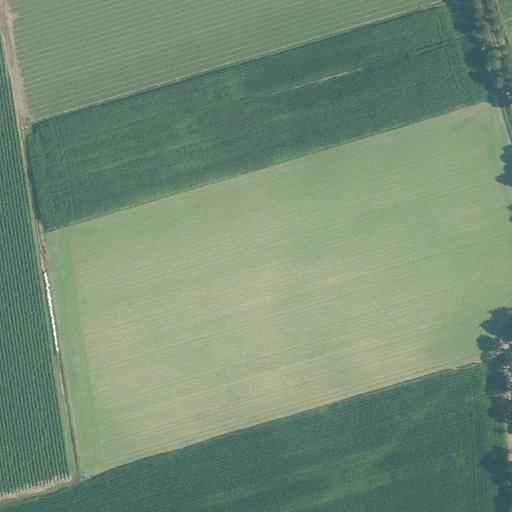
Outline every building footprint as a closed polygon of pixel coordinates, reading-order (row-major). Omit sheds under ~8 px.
[(447,148),(448,156),(480,149),(478,141),(447,148)] [(282,159),(285,168),(299,164),(297,155),(282,159)] [(285,174),(286,182),(321,177),(320,169),(285,174)] [(257,194),(269,190),(266,182),(254,186),(257,194)] [(289,196),(292,205),(334,190),(331,182),(289,196)] [(256,215),(273,210),(270,201),(254,206),(256,215)] [(104,212),(72,219),(74,228),(106,221),(104,212)] [(341,217),(295,231),(298,241),(344,227),(341,217)] [(124,223),(76,237),(78,247),(127,233),(124,223)] [(262,241),(264,250),(280,247),(278,238),(262,241)] [(336,249),(333,239),(299,249),(302,259),(336,249)] [(128,242),(79,255),(81,265),(131,252),(128,242)] [(82,274),(85,283),(133,269),(130,261),(82,274)] [(86,292),(88,302),(140,287),(137,278),(86,292)] [(138,296),(89,310),(92,320),(141,306),(138,296)] [(376,397),(424,387),(422,376),(374,386),(376,397)] [(229,413),(257,410),(256,400),(228,402),(229,413)] [(261,432),(259,423),(235,431),(238,439),(261,432)] [(109,437),(111,447),(159,437),(156,426),(109,437)] [(115,474),(171,459),(168,448),(112,464),(115,474)]
